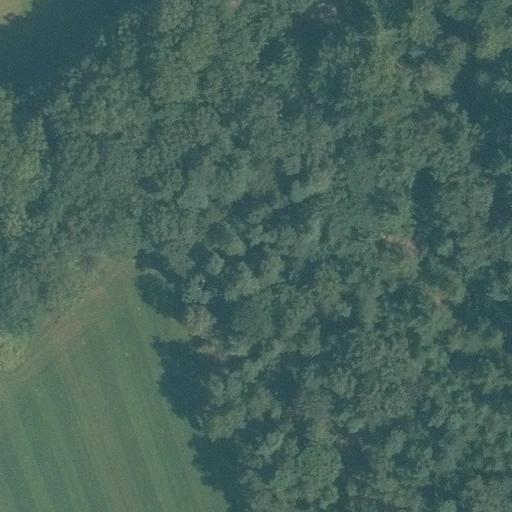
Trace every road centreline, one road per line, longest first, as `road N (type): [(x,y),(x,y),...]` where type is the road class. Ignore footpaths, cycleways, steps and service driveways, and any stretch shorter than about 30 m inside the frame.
road 1 (secondary): [(0,257),(308,0)]
road 2 (track): [(511,223),(325,0)]
